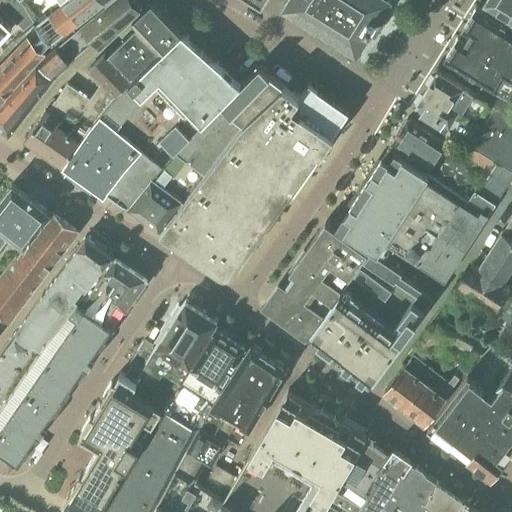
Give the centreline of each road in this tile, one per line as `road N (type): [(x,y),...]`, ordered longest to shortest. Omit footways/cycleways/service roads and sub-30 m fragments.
road 1 (residential): [(377,102),(260,25)]
road 2 (residential): [(377,102),(444,0)]
